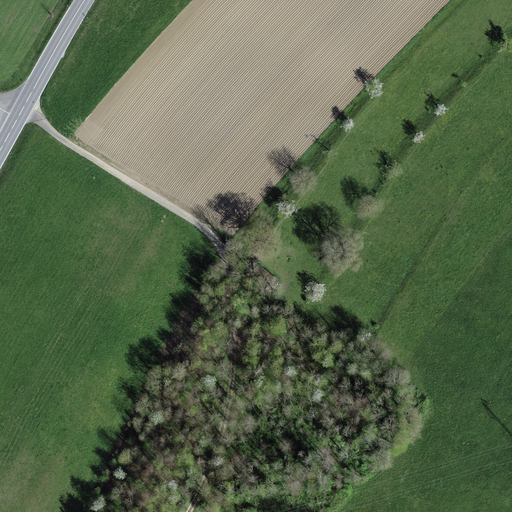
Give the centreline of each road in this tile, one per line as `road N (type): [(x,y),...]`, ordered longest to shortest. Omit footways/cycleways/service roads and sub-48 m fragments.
road 1 (track): [(23,108),(216,240),(232,371),(221,434),(188,511)]
road 2 (primary): [(0,148),(85,0)]
